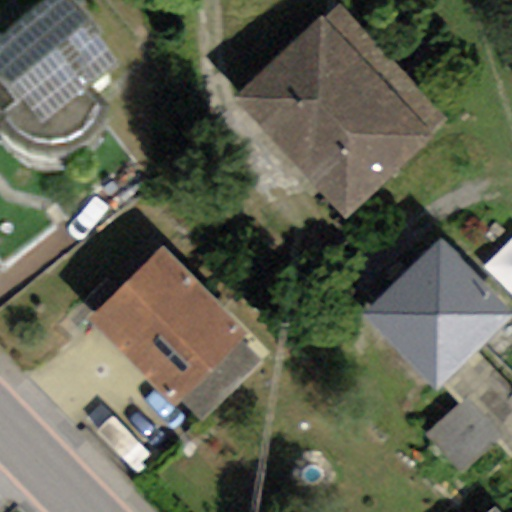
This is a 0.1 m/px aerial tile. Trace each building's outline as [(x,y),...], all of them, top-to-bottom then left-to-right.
[(58,4),(0,54),(0,140),(8,149),(16,157),(29,162),(44,166),(59,166),(70,165),(81,160),(92,148),(102,138),(103,121),(86,98),(117,72),(58,4)] [(321,8),(234,89),(344,207),(431,126),(321,8)] [(511,305),(443,230),(364,302),(434,379),(511,307),(511,305)] [(161,237),(87,306),(172,396),(177,391),(201,416),(261,361),(237,335),(246,326),(161,237)] [(511,297),(511,256),(491,275),(511,297)] [(433,445),(469,478),(501,442),(466,410),(433,445)] [(506,511),(494,498),(477,511),(506,511)]
